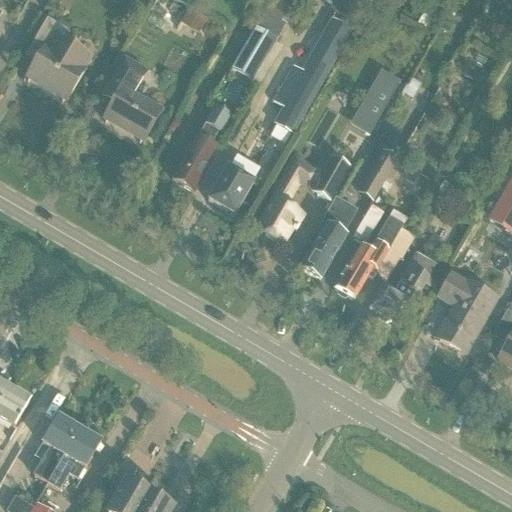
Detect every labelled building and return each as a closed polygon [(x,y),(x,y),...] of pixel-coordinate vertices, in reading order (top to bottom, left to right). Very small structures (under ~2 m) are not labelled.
[(282,22),(293,4),(295,0),(270,0),(267,6),(269,7),(257,29),(232,71),(253,83),(286,26),(282,22)] [(189,10),(182,22),(200,32),(207,20),(189,10)] [(424,15),(418,27),(429,32),(435,21),(424,15)] [(65,100),(91,57),(62,40),(67,32),(48,20),(32,48),(44,56),(30,79),(65,100)] [(284,110),(274,126),(294,138),(354,32),(332,20),(303,72),(294,68),(273,105),(284,110)] [(143,142),(162,110),(132,92),(144,73),(126,62),(110,89),(122,97),(108,121),(143,142)] [(373,88),(365,102),(384,113),(392,99),(373,88)] [(195,195),(221,151),(211,146),(219,133),(221,134),(232,116),(217,107),(207,123),(173,182),(195,195)] [(383,153),(358,195),(374,204),(382,190),(387,181),(398,162),(383,153)] [(332,158),(312,193),(332,205),(352,170),(332,158)] [(279,201),(260,233),(280,245),(290,229),(296,233),(306,217),(286,206),(298,186),(309,168),(294,160),(279,185),(272,197),(279,201)] [(432,179),(436,171),(427,166),(422,173),(432,179)] [(254,186),(228,170),(208,204),(234,219),(254,186)] [(387,181),(382,190),(387,194),(392,184),(387,181)] [(511,231),(511,183),(489,223),(510,235),(511,231)] [(320,282),(339,251),(347,238),(343,236),(358,212),(336,199),(322,223),(328,227),(320,240),(301,271),(320,282)] [(372,208),(362,225),(353,240),(365,247),(384,215),(372,208)] [(354,258),(335,292),(337,293),(337,297),(345,301),(348,299),(349,299),(354,302),(369,277),(374,281),(379,272),(378,272),(389,253),(399,235),(401,236),(405,229),(389,219),(363,264),(354,258)] [(467,232),(452,237),(456,249),(471,244),(467,232)] [(399,235),(389,253),(399,260),(402,261),(412,243),(401,236),(399,235)] [(384,285),(370,311),(398,327),(411,303),(412,303),(414,304),(419,296),(420,296),(426,286),(434,291),(438,284),(430,279),(436,269),(437,267),(437,266),(417,255),(399,284),(400,284),(396,292),(384,285)] [(465,357),(498,300),(467,282),(466,283),(453,275),(439,300),(454,309),(436,340),(465,357)] [(511,369),(511,314),(508,312),(492,338),(507,347),(498,362),(511,369)] [(0,405),(9,390),(0,385),(0,405)] [(0,422),(0,423),(14,431),(30,403),(9,390),(0,405),(0,422)] [(49,487),(80,432),(59,420),(42,448),(50,452),(34,479),(49,487)] [(79,483),(79,482),(101,445),(80,432),(49,487),(60,494),(69,478),(79,483)] [(141,511),(150,497),(128,484),(110,511),(141,511)] [(171,511),(173,510),(150,497),(141,511),(171,511)] [(15,499),(7,511),(32,511),(33,510),(15,499)]
